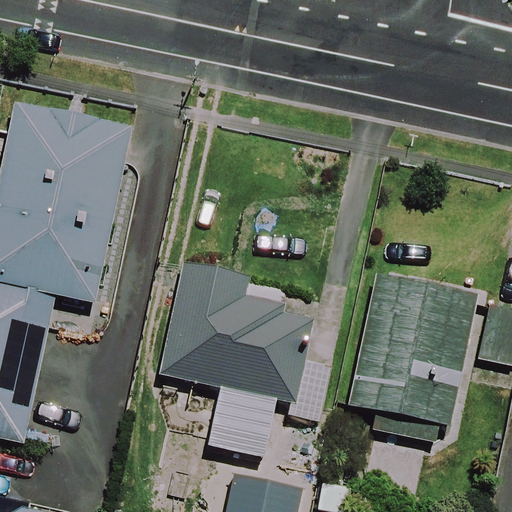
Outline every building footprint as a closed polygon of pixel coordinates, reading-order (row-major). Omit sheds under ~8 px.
[(134,137),(19,112),(0,197),(0,443),(25,449),(58,302),(96,310),(134,137)] [(340,170),(316,166),(305,224),(329,229),(340,170)] [(244,285),(187,273),(165,384),(290,410),(308,319),(240,305),(244,285)] [(476,306),(378,283),(348,412),(379,419),(375,436),(442,452),(476,306)] [(511,378),(511,311),(487,305),(471,368),(511,378)]
